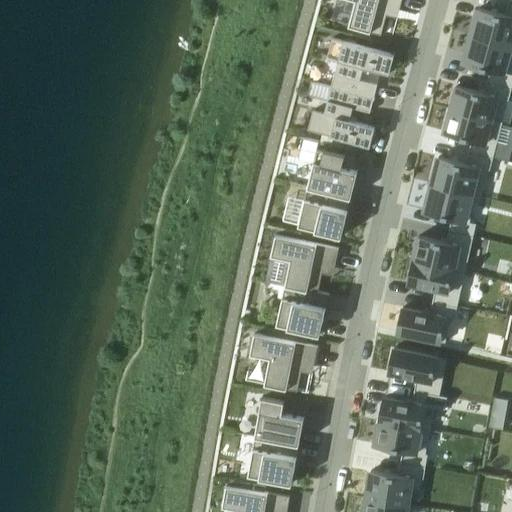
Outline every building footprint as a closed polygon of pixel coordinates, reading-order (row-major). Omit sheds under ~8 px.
[(355,0),(349,25),(381,34),(387,14),(388,8),(399,10),(402,0),(355,0)] [(477,6),(470,34),(510,45),(511,37),(511,3),(506,3),(504,13),(477,6)] [(469,34),(462,61),(489,68),(486,80),(511,86),(511,80),(511,73),(503,72),(510,45),(469,34)] [(332,37),(327,57),(338,60),(331,86),(375,98),(375,96),(374,96),(377,84),(360,79),(364,67),(389,73),(395,52),(393,51),(392,53),(332,37)] [(455,84),(450,108),(490,118),(495,97),(496,96),(507,99),(510,87),(486,80),(483,92),(455,84)] [(313,110),(308,129),(368,145),(367,147),(370,148),(375,126),(350,120),(353,107),(370,112),(373,99),(374,99),(375,98),(331,86),(331,87),(324,113),(313,110)] [(446,107),(441,128),(467,136),(464,150),(489,155),(492,141),(481,138),(487,119),(446,107)] [(317,148),(308,186),(351,197),(358,171),(342,167),(345,154),(317,148)] [(433,156),(428,182),(467,191),(474,166),(485,169),(489,156),(463,150),(461,161),(433,156)] [(429,182),(422,208),(449,215),(446,228),(470,234),(473,220),(462,217),(468,192),(429,182)] [(308,186),(298,225),(342,236),(351,197),(308,186)] [(417,232),(411,257),(453,267),(458,244),(468,245),(469,235),(444,228),(443,238),(417,232)] [(276,234),(271,255),(291,259),(285,284),(318,291),(322,272),(323,266),(334,268),(339,247),(276,234)] [(408,258),(403,280),(429,286),(427,299),(451,304),(454,291),(443,288),(448,267),(408,258)] [(285,285),(277,324),(320,333),(329,293),(318,291),(285,284),(285,285)] [(399,302),(394,330),(436,339),(441,312),(449,314),(451,305),(424,299),(423,308),(399,302)] [(255,332),(250,354),(270,357),(265,384),(298,390),(302,370),(303,363),(314,366),(318,345),(255,332)] [(394,347),(389,371),(417,377),(415,390),(439,395),(439,394),(447,358),(394,347)] [(384,397),(380,420),(430,430),(435,406),(445,408),(447,396),(439,394),(439,395),(415,390),(412,402),(384,397)] [(256,435),(255,435),(299,443),(304,417),(282,413),(285,400),(262,396),(256,435)] [(380,420),(376,444),(403,449),(401,461),(426,465),(428,453),(426,453),(430,430),(380,420)] [(255,435),(248,475),(292,483),(299,443),(255,435)] [(371,470),(367,497),(408,503),(408,502),(411,486),(420,487),(422,478),(424,478),(426,465),(401,461),(399,474),(371,470)] [(226,485),(223,506),(242,509),(242,511),(287,511),(290,495),(265,491),(266,485),(250,483),(249,488),(226,485)] [(367,497),(364,511),(411,511),(413,503),(408,502),(408,503),(367,497)]
